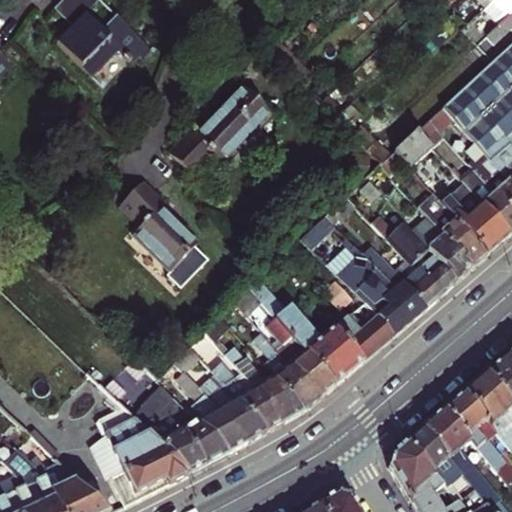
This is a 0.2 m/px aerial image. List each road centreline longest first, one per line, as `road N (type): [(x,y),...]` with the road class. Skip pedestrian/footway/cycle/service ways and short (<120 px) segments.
road 1 (secondary): [(340,438),(511,291)]
road 2 (secondary): [(213,511),(340,438)]
